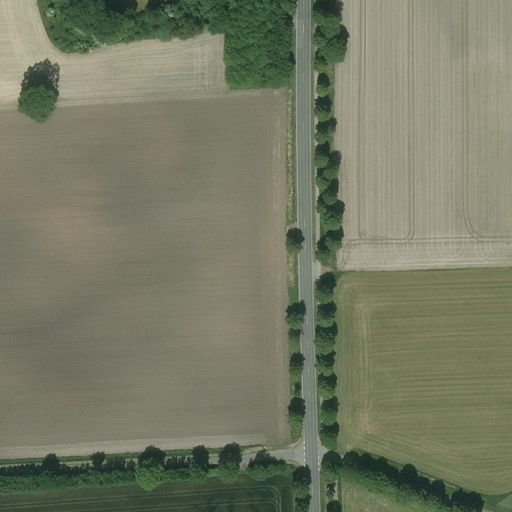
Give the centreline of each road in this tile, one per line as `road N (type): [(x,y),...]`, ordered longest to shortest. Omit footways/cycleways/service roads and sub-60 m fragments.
road 1 (secondary): [(311,453),(303,0)]
road 2 (unclassified): [(0,472),(311,453)]
road 3 (unclassified): [(311,453),(480,511)]
